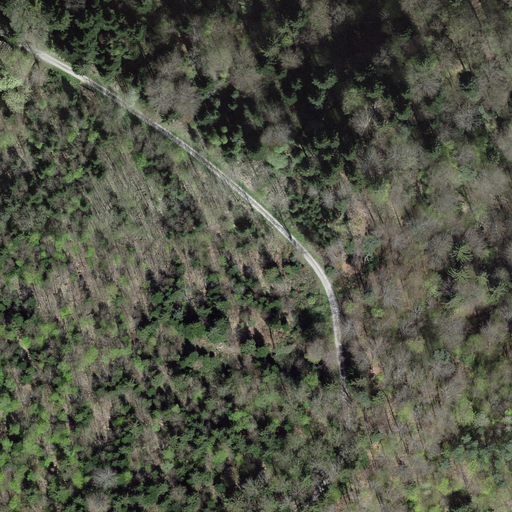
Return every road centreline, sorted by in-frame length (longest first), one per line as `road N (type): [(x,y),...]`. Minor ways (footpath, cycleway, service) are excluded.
road 1 (track): [(0,29),(151,124),(250,200),(328,284),(345,435),(330,474),(296,511)]
road 2 (track): [(341,356),(411,427),(368,511)]
